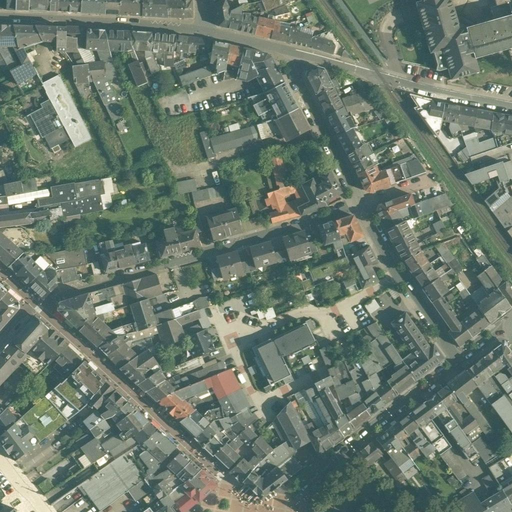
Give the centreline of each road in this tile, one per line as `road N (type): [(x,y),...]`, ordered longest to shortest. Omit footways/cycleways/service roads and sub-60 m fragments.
road 1 (residential): [(399,278),(327,312),(248,335),(240,356),(261,404),(318,376)]
road 2 (residential): [(457,362),(267,511)]
road 3 (residential): [(297,54),(511,106)]
road 4 (residential): [(212,31),(0,18)]
road 5 (unknown): [(392,79),(509,250)]
road 6 (residential): [(359,204),(163,266)]
road 7 (residential): [(163,266),(36,304),(0,341)]
road 8 (residential): [(359,204),(298,89),(297,54)]
